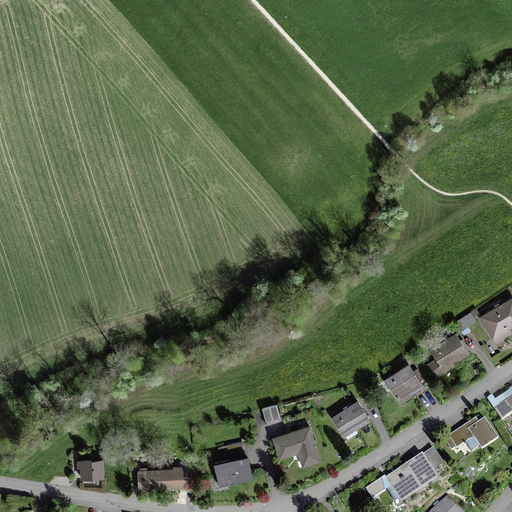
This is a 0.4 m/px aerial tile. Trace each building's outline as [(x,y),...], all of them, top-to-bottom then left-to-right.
[(479,315),(495,343),(511,332),(511,329),(511,327),(511,326),(511,295),(500,303),(499,302),(494,305),(495,306),(479,315)] [(471,313),(455,322),(460,330),(476,321),(471,313)] [(456,361),(469,353),(455,332),(446,338),(445,336),(439,339),(441,341),(429,349),(435,358),(427,363),(436,378),(457,364),(456,361)] [(384,378),(400,403),(413,394),(412,393),(428,383),(418,367),(414,370),(409,362),(384,378)] [(511,394),(493,407),(501,419),(511,412),(511,394)] [(331,416),(344,436),(371,419),(358,399),(331,416)] [(262,408),(266,422),(280,418),(276,404),(262,408)] [(481,449),(498,438),(485,417),(478,421),(476,417),(443,438),(451,450),(456,447),(457,448),(466,442),(471,451),(479,446),(481,449)] [(272,435),(279,459),(298,453),(302,467),(321,461),(310,424),(272,435)] [(244,441),(226,445),(230,459),(214,462),(219,486),(220,486),(220,487),(230,485),(230,484),(254,478),(248,454),(247,454),(244,441)] [(398,499),(400,502),(438,476),(434,470),(445,463),(434,446),(423,454),(422,453),(385,477),(384,476),(365,488),(372,499),(387,489),(395,501),(398,499)] [(103,458),(76,460),(77,468),(80,468),(80,480),(104,478),(103,458)] [(184,474),(184,467),(138,469),(139,474),(139,489),(184,487),(184,474)] [(463,511),(448,495),(428,511),(463,511)]
